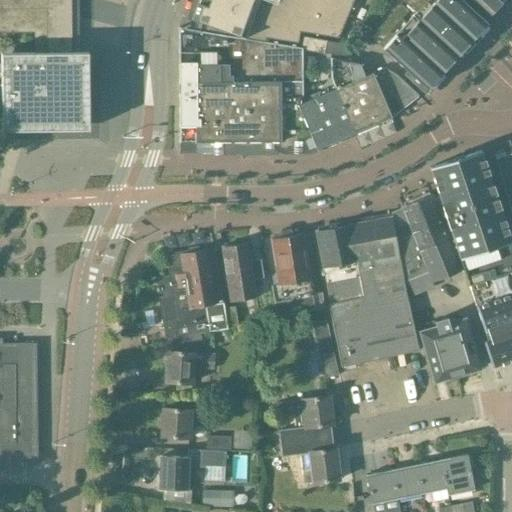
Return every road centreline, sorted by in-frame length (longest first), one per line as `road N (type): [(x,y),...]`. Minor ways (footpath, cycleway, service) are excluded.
road 1 (residential): [(138,195),(316,190),(390,164),(449,126),(511,120)]
road 2 (tertiary): [(148,48),(127,158),(82,264),(87,293)]
road 3 (tertiary): [(72,477),(87,293)]
road 4 (residential): [(341,434),(506,403)]
road 5 (tertiary): [(138,195),(158,131),(148,48)]
